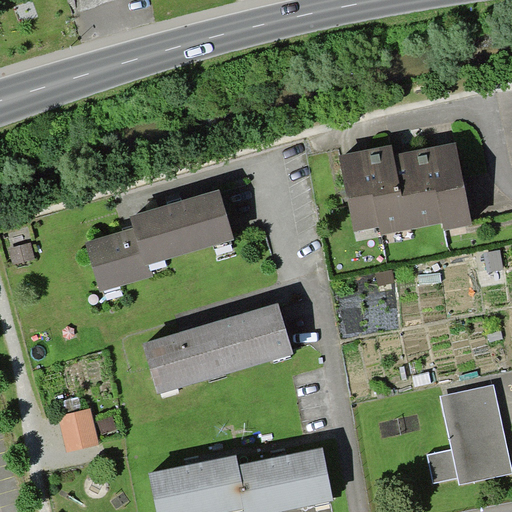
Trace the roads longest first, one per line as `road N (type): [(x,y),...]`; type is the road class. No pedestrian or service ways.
road 1 (secondary): [(384,0),(259,24),(0,100)]
road 2 (residential): [(411,120),(475,114),(492,122),(511,188)]
